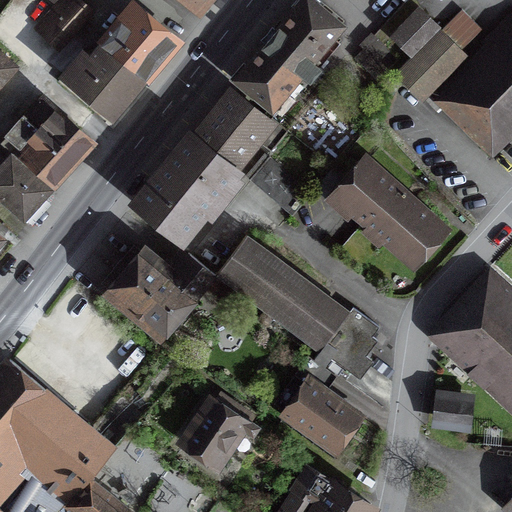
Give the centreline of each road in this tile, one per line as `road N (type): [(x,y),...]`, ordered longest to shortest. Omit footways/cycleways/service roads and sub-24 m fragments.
road 1 (primary): [(0,322),(254,0)]
road 2 (residential): [(394,511),(417,334),(511,218)]
